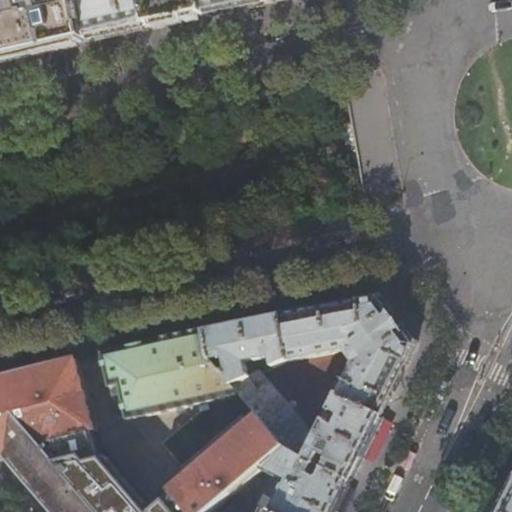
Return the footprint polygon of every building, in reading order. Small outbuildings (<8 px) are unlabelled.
[(0,0),(0,61),(21,56),(89,40),(80,0),(0,0)] [(80,0),(89,40),(138,29),(150,27),(145,0),(80,0)] [(145,0),(150,27),(178,21),(189,19),(198,17),(206,15),(203,0),(145,0)] [(203,0),(206,15),(246,8),(285,0),(203,0)] [(282,315),(290,361),(290,362),(292,362),(347,352),(355,364),(339,396),(341,396),(382,416),(399,380),(418,343),(383,297),(333,306),(282,315)] [(246,323),(205,331),(211,361),(220,359),(224,361),(227,369),(221,373),(232,385),(251,377),(248,361),(273,358),(275,368),(290,361),(282,315),(246,323)] [(132,348),(103,354),(111,387),(120,385),(130,420),(240,395),(232,385),(221,373),(211,361),(205,331),(182,336),(132,348)] [(0,511),(0,458),(96,433),(78,360),(53,366),(0,379),(0,511),(212,511),(227,500),(232,495),(286,449),(258,416),(187,475),(189,477),(174,491),(159,473),(113,511),(0,511)] [(251,377),(232,385),(240,395),(258,416),(286,449),(309,461),(319,439),(262,373),(251,377)] [(382,416),(341,396),(319,439),(309,461),(317,465),(326,469),(350,481),(358,463),(365,450),(381,417),(382,416)] [(374,455),(391,422),(381,417),(365,450),(374,455)] [(309,461),(286,449),(262,470),(288,482),(272,511),(334,511),(335,511),(350,481),(326,469),(321,480),(312,475),(317,465),(309,461)] [(267,511),(232,495),(227,500),(249,511),(267,511)]
